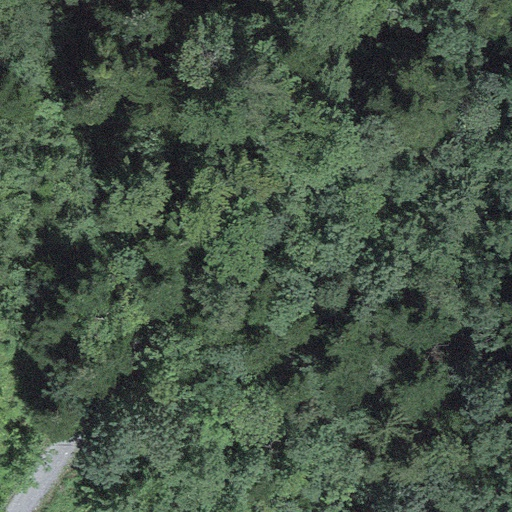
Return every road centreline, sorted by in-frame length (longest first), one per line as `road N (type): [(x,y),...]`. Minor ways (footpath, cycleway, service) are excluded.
road 1 (track): [(25,511),(113,372),(271,210),(364,42),(372,0)]
road 2 (track): [(461,0),(443,511)]
